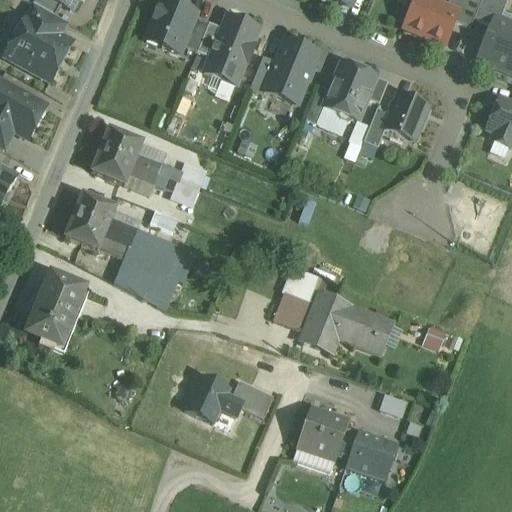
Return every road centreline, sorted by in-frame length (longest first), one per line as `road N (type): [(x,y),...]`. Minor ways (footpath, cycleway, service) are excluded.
road 1 (residential): [(244,0),(464,92),(420,212)]
road 2 (residential): [(0,301),(131,0)]
